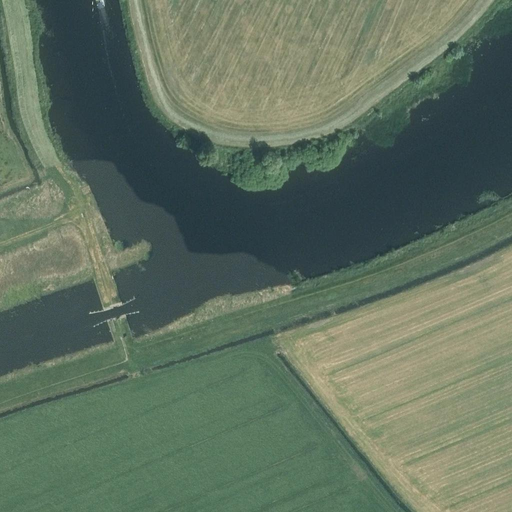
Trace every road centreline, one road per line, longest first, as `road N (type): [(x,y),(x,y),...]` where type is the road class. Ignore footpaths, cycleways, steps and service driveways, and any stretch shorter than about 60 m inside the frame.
road 1 (track): [(111,322),(120,345),(134,350),(410,261),(511,212)]
road 2 (track): [(16,0),(34,119),(77,193),(73,221)]
road 3 (track): [(275,373),(388,511)]
